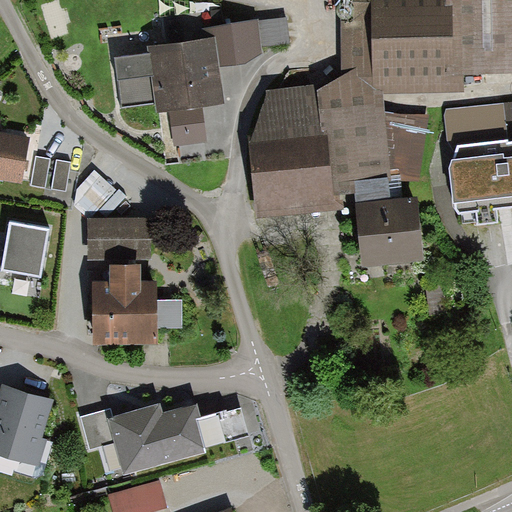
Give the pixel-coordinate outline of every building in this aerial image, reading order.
[(511,0),(367,0),(368,17),(343,18),(344,75),(384,97),(464,94),(463,79),(511,75),(511,0)] [(202,108),(224,105),(219,69),(242,66),(264,55),(263,47),(289,44),(286,20),(203,30),(204,41),(149,48),(150,56),(116,60),(122,109),(155,105),(156,114),(169,112),(202,108)] [(344,75),(315,93),(320,136),(329,135),(337,196),(354,195),(355,209),(391,204),(390,194),(402,192),(401,183),(420,182),(429,117),(384,115),(384,97),(344,75)] [(339,210),(337,196),(329,135),(320,136),(315,93),(314,87),(268,92),(269,99),(254,138),(248,139),(257,219),(339,210)] [(511,103),(447,111),(446,117),(448,142),(454,154),(451,173),(455,207),(460,216),(463,215),(464,223),(476,222),(477,228),(502,225),(501,213),(511,211),(511,143),(507,144),(505,126),(511,124),(511,103)] [(202,108),(169,112),(174,148),(207,144),(202,108)] [(0,182),(19,186),(29,140),(0,134),(0,182)] [(49,160),(36,158),(31,185),(44,188),(49,160)] [(71,163),(57,161),(52,189),(66,191),(71,163)] [(95,171),(78,190),(75,206),(89,220),(99,210),(106,217),(127,197),(119,190),(118,192),(95,171)] [(362,270),(426,263),(418,200),(391,204),(355,209),(362,270)] [(151,260),(151,220),(88,220),(88,260),(151,260)] [(42,277),(51,231),(11,223),(3,269),(42,277)] [(109,285),(93,285),(94,347),(159,345),(158,330),(182,329),(181,301),(158,301),(158,284),(142,284),(141,269),(108,269),(109,285)] [(46,401),(0,389),(0,454),(30,462),(46,401)] [(113,442),(123,476),(205,454),(203,448),(247,436),(240,412),(201,423),(197,407),(156,418),(153,408),(114,419),(111,406),(81,415),(90,448),(113,442)] [(112,511),(151,511),(167,508),(159,481),(108,496),(112,511)]
